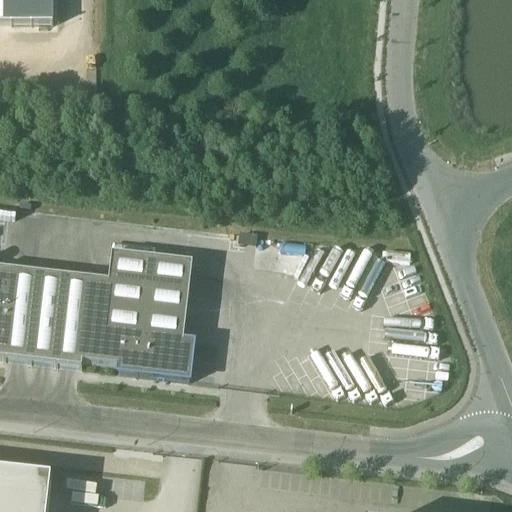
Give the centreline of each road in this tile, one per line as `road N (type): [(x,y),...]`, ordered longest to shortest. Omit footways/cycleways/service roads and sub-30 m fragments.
road 1 (unclassified): [(492,435),(382,456),(0,412)]
road 2 (unclassified): [(402,0),(399,116),(415,159),(458,226)]
road 3 (unclassified): [(458,226),(451,243),(500,390),(492,435)]
